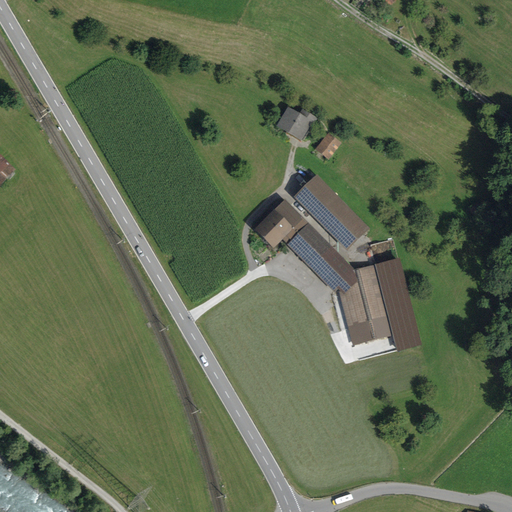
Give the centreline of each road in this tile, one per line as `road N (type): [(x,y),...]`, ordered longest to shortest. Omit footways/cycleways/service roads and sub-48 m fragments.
road 1 (tertiary): [(0,7),(291,511)]
road 2 (track): [(511,117),(337,0)]
road 3 (tertiary): [(312,511),(391,488),(511,511)]
road 4 (track): [(0,403),(124,511)]
